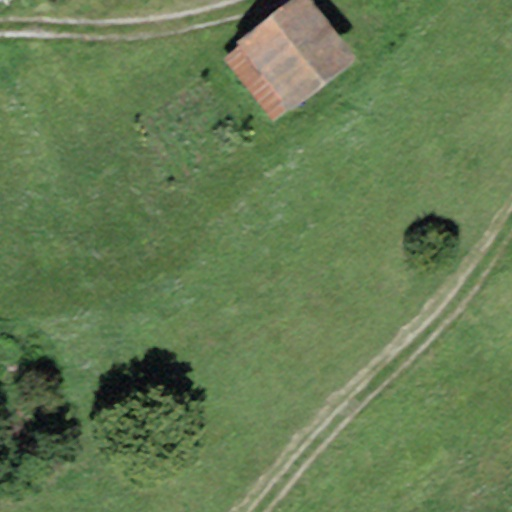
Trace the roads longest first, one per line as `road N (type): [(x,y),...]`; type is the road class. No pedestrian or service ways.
road 1 (track): [(511,207),(300,481),(259,511)]
road 2 (track): [(0,24),(23,18),(113,25),(254,0)]
